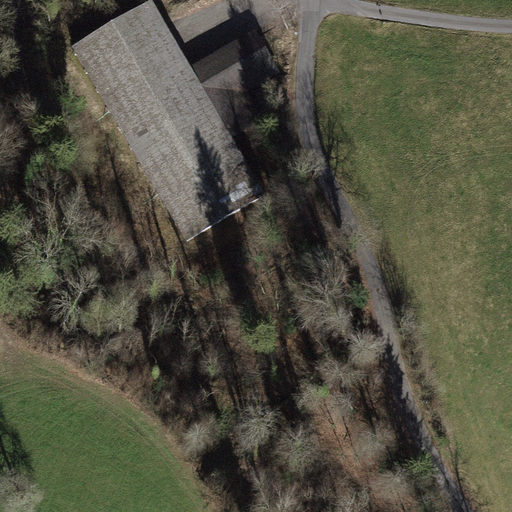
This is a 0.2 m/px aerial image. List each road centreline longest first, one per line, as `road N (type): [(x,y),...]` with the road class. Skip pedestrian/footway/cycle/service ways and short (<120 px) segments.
road 1 (track): [(471,511),(390,372),(359,249),(310,130),(316,0)]
road 2 (unclassified): [(317,0),(461,32),(511,29)]
